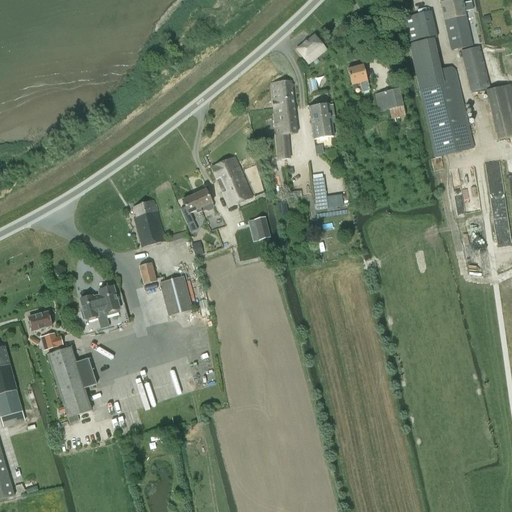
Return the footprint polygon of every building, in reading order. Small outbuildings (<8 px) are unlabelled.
[(462,0),(439,0),(444,21),(466,16),(465,13),(476,10),(475,2),(464,5),(462,0)] [(404,18),(409,40),(410,45),(432,40),(437,39),(431,12),(404,18)] [(466,16),(444,21),(451,51),(472,46),(466,16)] [(491,25),(489,16),(482,17),(484,26),(491,25)] [(314,36),(309,40),(296,50),(308,65),(313,62),(316,59),(326,52),(314,36)] [(462,52),(472,93),(490,89),(480,48),(462,52)] [(431,57),(414,60),(421,91),(438,87),(434,72),(431,57)] [(363,93),(370,91),(363,66),(347,70),(351,87),(360,84),(363,93)] [(439,71),(434,72),(438,87),(421,91),(419,91),(435,159),(474,149),(455,71),(450,68),(439,71)] [(272,101),(293,100),(292,82),(271,84),(272,101)] [(498,141),(511,137),(511,95),(510,86),(486,91),(498,141)] [(403,108),(399,90),(374,96),(378,113),(389,111),(391,120),(406,117),(403,108)] [(297,134),(293,100),(272,101),(278,161),(290,160),(288,135),(297,134)] [(313,141),(333,138),(329,105),(309,108),(313,141)] [(228,209),(240,204),(253,198),(243,177),(235,158),(211,169),(228,209)] [(206,190),(194,196),(201,212),(205,211),(208,212),(212,210),(213,208),(212,204),(206,190)] [(197,214),(201,212),(194,196),(182,201),(185,208),(180,210),(187,226),(193,223),(190,214),(196,212),(197,214)] [(143,248),(164,243),(154,201),(134,208),(136,218),(135,219),(143,248)] [(258,223),(253,225),(257,239),(263,237),(258,223)] [(171,246),(189,241),(186,232),(169,237),(171,246)] [(192,245),(195,257),(203,255),(200,242),(192,245)] [(156,282),(152,264),(139,267),(144,285),(156,282)] [(168,317),(192,311),(184,278),(160,284),(168,317)] [(83,312),(75,314),(78,326),(82,337),(129,324),(121,294),(115,296),(113,288),(98,292),(99,296),(93,298),(92,297),(80,300),(83,312)] [(48,313),(28,318),(32,333),(52,327),(48,313)] [(44,337),(48,351),(63,346),(60,337),(56,338),(54,334),(53,334),(44,337)] [(5,349),(0,350),(0,369),(10,367),(5,349)] [(88,359),(76,363),(71,349),(47,356),(67,420),(91,412),(84,389),(96,385),(88,359)] [(10,367),(0,369),(0,418),(3,428),(25,422),(10,367)] [(0,500),(14,497),(0,449),(0,500)]
